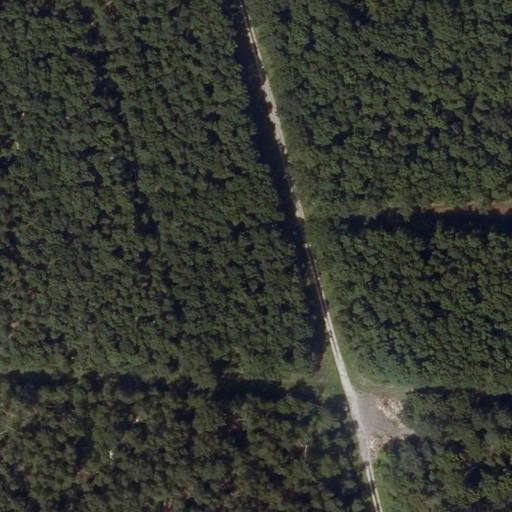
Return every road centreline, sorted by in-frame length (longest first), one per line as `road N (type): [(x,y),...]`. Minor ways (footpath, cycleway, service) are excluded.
road 1 (track): [(349,390),(242,0)]
road 2 (track): [(0,375),(349,390)]
road 3 (track): [(376,511),(349,390)]
